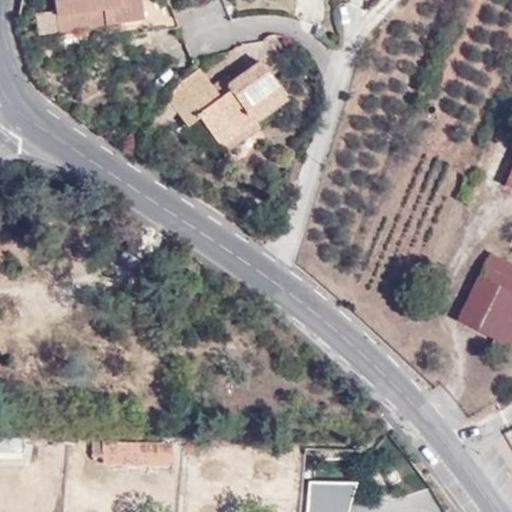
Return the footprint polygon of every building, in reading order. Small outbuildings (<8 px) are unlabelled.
[(53,0),(58,25),(111,17),(112,24),(144,19),(140,0),(53,0)] [(58,25),(59,33),(112,24),(111,17),(58,25)] [(199,67),(186,76),(169,100),(186,125),(199,117),(221,148),(257,123),(254,119),(285,95),(261,61),(234,82),(229,86),(231,91),(222,98),(213,87),(199,67)] [(234,82),(228,75),(213,87),(222,98),(231,91),(229,86),(234,82)] [(257,123),(289,99),(285,95),(254,119),(257,123)] [(261,128),(257,123),(221,148),(225,154),(261,128)] [(511,265),(492,256),(459,318),(496,339),(510,347),(511,348),(511,265)] [(504,358),(510,347),(496,339),(490,350),(504,358)] [(350,511),(351,508),(359,482),(310,479),(307,511),(350,511)]
